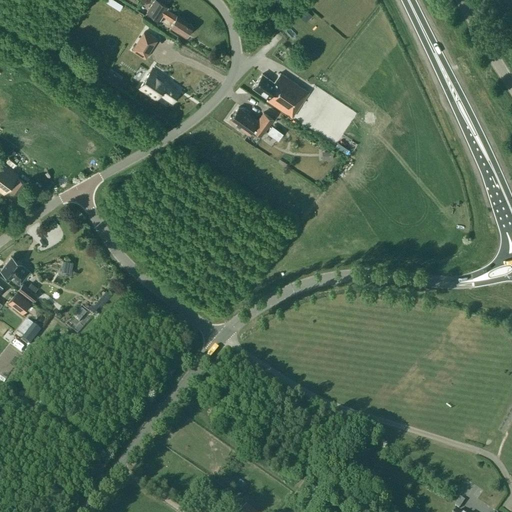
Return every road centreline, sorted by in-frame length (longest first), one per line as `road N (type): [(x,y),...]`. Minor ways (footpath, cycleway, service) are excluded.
road 1 (residential): [(511,487),(492,458),(325,402),(220,338)]
road 2 (tertiary): [(220,338),(279,295),(319,281),(448,283),(511,268)]
road 3 (unclassified): [(79,191),(216,101),(237,54),(213,0)]
road 4 (trunk): [(511,225),(407,0)]
road 5 (tertiary): [(77,511),(220,338)]
road 6 (unclassified): [(220,338),(127,264),(79,191)]
road 7 (track): [(279,511),(289,491),(167,404)]
